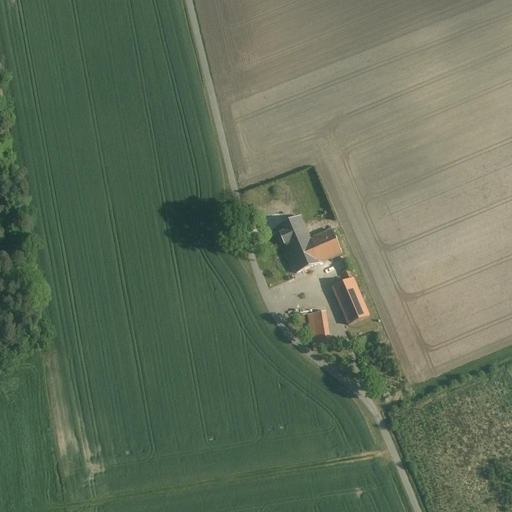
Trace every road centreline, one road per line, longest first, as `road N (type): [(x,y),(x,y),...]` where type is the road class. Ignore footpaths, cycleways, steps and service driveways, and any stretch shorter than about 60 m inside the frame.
road 1 (unclassified): [(417,511),(372,409),(290,338),(270,306),(234,193),(190,0)]
road 2 (track): [(392,451),(55,507)]
